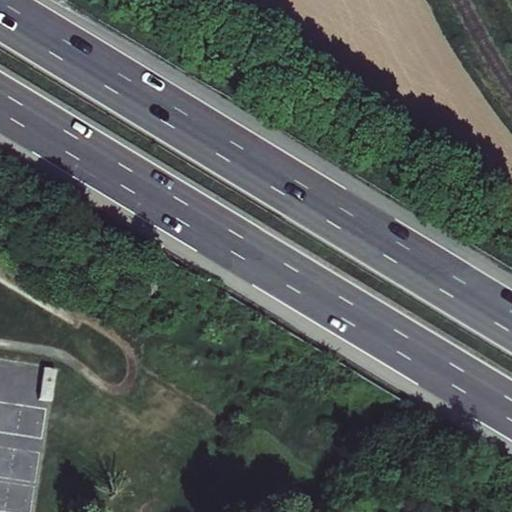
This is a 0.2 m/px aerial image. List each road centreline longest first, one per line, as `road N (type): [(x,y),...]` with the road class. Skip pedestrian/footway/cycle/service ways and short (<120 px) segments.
road 1 (motorway): [(511,322),(0,13)]
road 2 (motorway): [(0,103),(511,410)]
